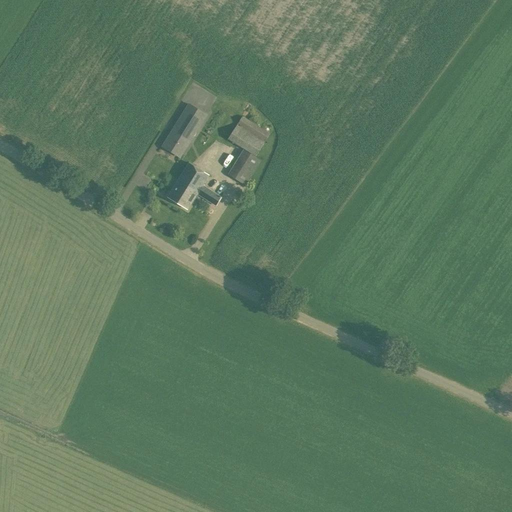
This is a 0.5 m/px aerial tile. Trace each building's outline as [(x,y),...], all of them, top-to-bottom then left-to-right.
[(166,139),(185,150),(207,115),(188,103),(166,139)] [(227,140),(243,150),(255,158),(269,134),(242,117),(227,140)] [(255,158),(243,150),(228,175),(246,186),(261,161),(255,158)] [(197,179),(204,184),(209,176),(189,163),(167,197),(179,204),(187,191),(191,186),(193,187),(197,179)] [(203,185),(204,184),(197,179),(193,187),(191,186),(187,191),(179,204),(188,210),(197,194),(216,206),(222,197),(203,185)]
